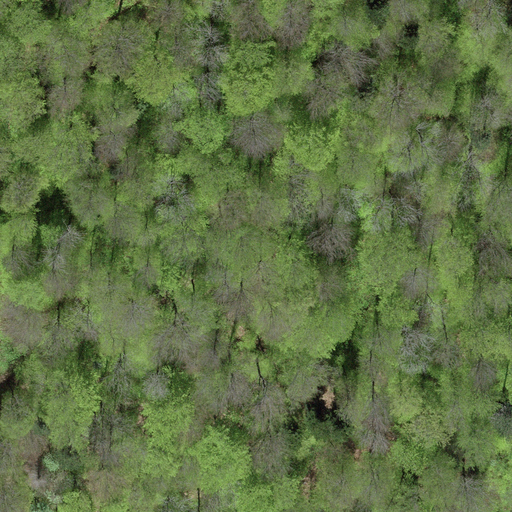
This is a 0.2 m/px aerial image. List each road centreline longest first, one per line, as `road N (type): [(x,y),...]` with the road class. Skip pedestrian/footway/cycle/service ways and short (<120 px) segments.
road 1 (track): [(0,209),(37,0)]
road 2 (track): [(135,0),(102,23),(0,50)]
